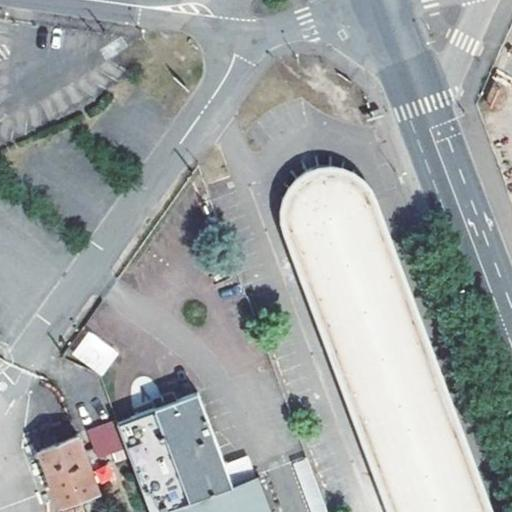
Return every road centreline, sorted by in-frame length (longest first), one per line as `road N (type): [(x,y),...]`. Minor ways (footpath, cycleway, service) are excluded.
road 1 (residential): [(35,339),(254,30)]
road 2 (secondary): [(432,121),(511,334)]
road 3 (residential): [(254,30),(272,33),(385,1)]
road 4 (residential): [(59,0),(190,18)]
road 5 (residential): [(432,121),(479,0)]
road 6 (secondary): [(385,1),(432,121)]
